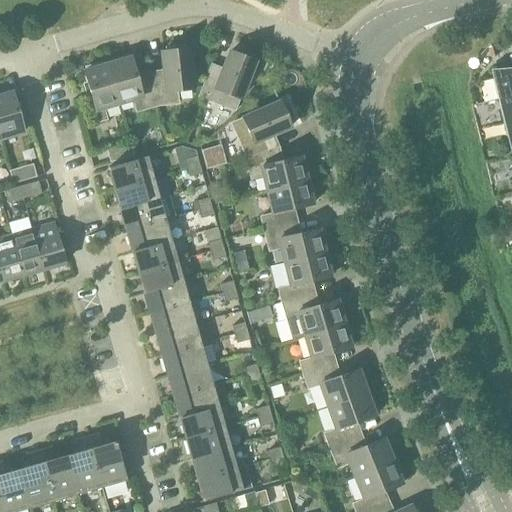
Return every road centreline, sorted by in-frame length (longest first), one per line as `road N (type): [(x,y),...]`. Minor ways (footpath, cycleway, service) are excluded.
road 1 (residential): [(485,511),(438,399),(391,244),(357,66)]
road 2 (residential): [(126,408),(139,399),(108,285),(86,275),(26,53)]
road 3 (residential): [(357,66),(289,31),(204,5),(26,53)]
road 4 (residential): [(357,66),(372,38),(405,15),(471,0)]
road 5 (residential): [(0,443),(126,408)]
